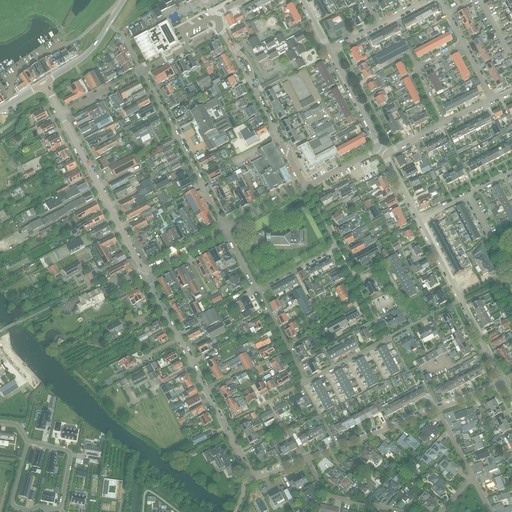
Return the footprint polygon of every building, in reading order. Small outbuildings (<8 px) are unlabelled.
[(163,0),(164,1),(157,5),(158,8),(161,12),(171,7),(175,5),(178,3),(179,5),(186,1),(187,3),(193,0),(163,0)] [(255,2),(259,9),(265,6),(261,0),(259,0),(258,1),(259,1),(256,2),(255,2)] [(324,0),(314,5),(317,10),(326,5),(324,0)] [(356,4),(353,0),(349,0),(345,3),(348,8),(356,4)] [(390,0),(387,2),(380,6),(383,11),(390,7),(389,5),(393,2),(394,5),(398,4),(395,0),(390,0)] [(249,5),(253,12),(259,9),(255,2),(252,4),(253,4),(250,6),(250,5),(249,5)] [(288,10),(290,12),(296,9),(293,4),(287,7),(284,9),(286,11),(288,10)] [(241,10),(244,16),(247,15),(249,20),(253,18),(250,13),(253,12),(249,5),(246,7),(247,7),(244,9),(244,8),(241,10)] [(326,5),(317,10),(320,15),(329,10),(326,5)] [(429,8),(433,15),(434,17),(436,20),(435,20),(437,23),(442,20),(441,17),(437,19),(436,16),(435,14),(438,12),(438,13),(441,12),(438,7),(436,8),(435,5),(429,8)] [(357,7),(352,10),(356,17),(353,19),(357,27),(365,22),(357,7)] [(158,8),(153,11),(157,19),(163,16),(161,12),(158,8)] [(424,11),(427,18),(433,15),(429,8),(424,11)] [(290,12),(291,15),(293,18),(298,15),(296,9),(290,12)] [(329,10),(320,15),(322,20),(332,15),(329,10)] [(458,13),(462,19),(471,14),(469,11),(468,11),(467,10),(465,10),(458,13)] [(419,14),(423,22),(425,20),(424,19),(427,18),(424,11),(419,14)] [(471,14),(462,19),(465,25),(471,22),(474,21),(472,17),(473,16),(474,16),(477,14),(476,12),(472,14),(471,14)] [(228,23),(230,28),(237,24),(236,23),(241,21),(243,24),(246,22),(241,14),(234,18),(232,15),(225,18),(228,23)] [(414,17),(417,23),(422,21),(423,22),(419,14),(414,17)] [(301,21),(298,15),(293,18),(294,21),(292,22),(293,25),(294,25),(296,24),(301,21)] [(408,19),(412,26),(417,23),(414,17),(408,19)] [(335,27),(332,21),(335,19),(334,18),(331,19),(324,23),(328,31),(327,32),(332,40),(348,32),(343,23),(335,27)] [(255,33),(255,34),(256,34),(259,32),(254,23),(258,21),(257,19),(250,23),(252,28),(254,31),(255,33)] [(403,22),(406,29),(412,26),(408,19),(403,22)] [(134,39),(146,61),(165,51),(165,50),(170,47),(170,48),(179,43),(167,21),(134,39)] [(130,29),(129,29),(129,30),(133,35),(143,29),(146,28),(143,22),(140,23),(130,29)] [(465,25),(468,31),(475,27),(471,22),(465,25)] [(238,30),(232,33),(235,38),(247,32),(245,27),(244,25),(240,26),(237,28),(238,30)] [(392,28),(396,35),(401,32),(397,25),(392,28)] [(476,31),(475,27),(468,31),(471,37),(479,32),(478,30),(476,31)] [(387,31),(390,38),(396,35),(392,28),(387,31)] [(444,36),(447,43),(453,40),(449,33),(447,30),(445,31),(447,34),(444,36)] [(381,34),(385,40),(390,38),(387,31),(381,34)] [(253,50),(254,52),(255,51),(257,54),(255,56),(259,63),(270,57),(271,60),(285,53),(290,62),(294,60),(299,69),(306,66),(302,58),(305,56),(304,54),(306,52),(301,42),(305,39),(302,32),(286,41),(283,34),(276,38),(276,39),(274,40),(273,38),(261,44),(257,37),(248,42),(253,50)] [(376,36),(380,43),(385,40),(381,34),(376,36)] [(473,42),(476,47),(484,43),(483,40),(484,40),(481,34),(476,37),(478,40),(473,42)] [(374,46),(380,43),(376,36),(370,39),(374,46)] [(438,39),(441,46),(447,43),(444,36),(438,39)] [(218,38),(211,42),(212,44),(211,45),(212,47),(213,47),(215,51),(221,48),(223,47),(221,45),(218,38)] [(434,41),(432,42),(435,49),(441,46),(438,39),(434,41)] [(384,51),(375,56),(375,57),(377,59),(378,61),(380,65),(381,65),(409,50),(405,41),(404,40),(402,41),(400,43),(397,44),(394,45),(389,48),(384,51)] [(357,48),(351,52),(352,54),(351,54),(353,58),(360,54),(359,51),(362,49),(360,45),(362,45),(361,44),(360,42),(360,41),(355,44),(356,47),(357,48)] [(426,45),(429,52),(435,49),(432,42),(426,45)] [(476,47),(479,52),(485,50),(487,48),(491,46),(489,44),(486,46),(484,43),(476,47)] [(420,48),(424,55),(429,52),(426,45),(420,48)] [(114,53),(114,54),(116,58),(124,54),(125,54),(124,54),(126,52),(123,46),(118,48),(117,48),(118,48),(119,51),(114,53)] [(485,50),(479,52),(482,58),(488,54),(487,52),(489,51),(489,50),(492,48),(491,46),(487,48),(485,50)] [(418,58),(424,55),(420,48),(417,50),(416,47),(413,48),(415,51),(414,51),(418,58)] [(65,48),(59,51),(60,51),(62,56),(65,63),(66,62),(68,61),(71,59),(68,53),(67,52),(65,48)] [(215,51),(213,52),(214,52),(216,57),(218,56),(224,53),(221,48),(215,51)] [(68,53),(71,59),(78,55),(76,53),(76,52),(74,49),(72,50),(67,52),(68,53)] [(54,60),(58,67),(65,63),(62,56),(61,56),(59,53),(58,53),(58,52),(53,55),(55,59),(54,60)] [(116,58),(121,67),(122,66),(125,72),(133,69),(125,54),(124,54),(116,58)] [(218,62),(216,63),(217,64),(217,65),(229,59),(226,54),(219,58),(217,59),(218,62)] [(357,63),(363,60),(363,61),(367,59),(366,55),(362,57),(360,54),(353,58),(355,61),(356,61),(357,63)] [(459,54),(452,57),(454,63),(461,59),(459,54)] [(485,63),(491,60),(493,58),(492,56),(489,57),(488,54),(482,58),(485,63)] [(43,60),(50,72),(55,69),(58,67),(54,60),(51,55),(43,60)] [(191,56),(185,59),(189,65),(191,70),(197,67),(197,68),(201,66),(197,61),(195,62),(191,56)] [(375,56),(371,58),(376,67),(377,66),(380,65),(378,61),(377,59),(375,57),(375,56)] [(39,62),(46,74),(50,72),(43,60),(43,59),(39,62)] [(217,65),(217,64),(218,67),(221,66),(221,65),(223,64),(224,67),(231,64),(229,59),(217,65)] [(461,59),(454,63),(455,63),(457,68),(464,64),(462,59),(461,59)] [(103,72),(109,81),(116,77),(113,71),(113,70),(116,68),(114,63),(112,60),(107,63),(106,63),(109,69),(103,72)] [(182,60),(176,64),(182,75),(188,72),(188,73),(192,71),(191,70),(189,65),(186,67),(182,60)] [(212,67),(210,65),(209,61),(204,64),(207,70),(212,67)] [(486,66),(489,72),(495,69),(494,66),(497,64),(495,62),(486,66)] [(31,69),(29,70),(36,80),(38,79),(45,74),(37,63),(36,64),(37,64),(32,68),(31,68),(31,69)] [(318,69),(319,72),(326,69),(323,63),(316,66),(314,68),(315,71),(318,69)] [(397,69),(399,72),(405,69),(402,63),(396,66),(393,68),(394,70),(397,69)] [(224,67),(222,68),(226,76),(235,71),(234,69),(231,64),(224,67)] [(361,71),(362,74),(371,69),(370,66),(368,67),(366,64),(359,68),(360,71),(361,71)] [(464,64),(457,68),(460,73),(467,70),(464,65),(464,64)] [(158,85),(175,75),(169,65),(152,75),(158,85)] [(426,71),(428,77),(435,73),(433,71),(436,69),(435,66),(432,68),(426,71)] [(113,71),(116,77),(125,73),(122,68),(120,67),(119,68),(117,69),(116,68),(113,70),(113,71)] [(489,72),(492,77),(504,71),(502,68),(499,70),(497,71),(495,69),(489,72)] [(29,69),(23,74),(30,84),(31,83),(36,80),(29,70),(29,69)] [(83,77),(91,91),(106,83),(97,69),(92,72),(83,77)] [(288,81),(283,84),(288,94),(288,95),(290,98),(291,100),(297,112),(297,111),(303,109),(315,102),(321,99),(311,79),(309,77),(305,69),(299,72),(304,80),(312,96),(300,103),(288,81)] [(319,72),(322,77),(329,74),(326,69),(319,72)] [(365,80),(375,75),(373,72),(372,69),(371,69),(362,74),(364,77),(365,80)] [(401,77),(402,78),(407,75),(405,69),(399,72),(400,75),(397,76),(398,79),(401,77)] [(460,73),(463,79),(464,82),(469,79),(467,76),(470,75),(467,70),(460,73)] [(504,71),(492,77),(495,82),(501,79),(499,76),(505,73),(504,71)] [(214,85),(221,81),(218,76),(217,77),(214,73),(209,76),(211,80),(214,85)] [(428,77),(431,82),(438,79),(435,73),(428,77)] [(22,81),(26,87),(30,84),(23,74),(19,77),(20,78),(22,81)] [(208,74),(196,80),(199,86),(211,80),(209,76),(208,74)] [(322,77),(325,83),(331,79),(329,74),(322,77)] [(225,82),(226,85),(228,88),(237,83),(234,77),(228,80),(225,82)] [(263,89),(280,80),(279,77),(261,86),(263,89)] [(18,85),(16,87),(18,91),(18,92),(26,87),(22,81),(20,78),(17,79),(18,80),(19,82),(17,84),(18,84),(18,85)] [(404,81),(406,87),(412,84),(409,78),(404,81)] [(335,85),(331,79),(325,83),(327,86),(324,87),(325,90),(328,89),(335,85)] [(431,82),(434,88),(440,85),(438,79),(431,82)] [(497,87),(502,85),(503,88),(504,89),(509,86),(505,80),(502,81),(501,79),(495,82),(497,87)] [(73,94),(69,96),(72,101),(88,93),(81,80),(77,82),(69,87),(73,94)] [(375,82),(368,86),(371,92),(374,91),(375,93),(379,91),(378,90),(378,89),(381,87),(380,87),(379,84),(377,81),(375,82)] [(119,92),(119,93),(123,100),(131,96),(131,95),(142,89),(138,82),(119,92)] [(412,84),(406,87),(409,93),(415,90),(412,84)] [(188,89),(185,90),(189,98),(198,93),(194,85),(188,88),(188,89)] [(243,85),(232,91),(236,98),(246,92),(243,85)] [(442,87),(440,85),(434,88),(437,94),(443,90),(446,89),(445,86),(442,87)] [(161,90),(165,99),(173,95),(169,86),(161,90)] [(471,92),(474,99),(480,96),(477,89),(477,90),(475,87),(472,88),(474,91),(471,92)] [(131,95),(131,96),(134,100),(145,94),(142,89),(131,95)] [(333,95),(335,99),(341,95),(338,89),(332,92),(331,91),(328,92),(329,94),(328,94),(330,97),(333,95)] [(269,99),(276,95),(273,90),(266,93),(269,99)] [(415,90),(409,93),(412,98),(418,96),(415,90)] [(379,107),(382,105),(387,103),(383,96),(386,95),(385,94),(386,94),(385,92),(384,92),(384,91),(376,95),(378,98),(375,100),(379,107)] [(198,100),(202,98),(208,95),(206,92),(201,95),(197,97),(198,100)] [(468,94),(466,95),(469,102),(474,99),(471,92),(468,94)] [(114,95),(120,106),(123,104),(118,93),(114,95)] [(108,98),(115,112),(117,114),(122,111),(121,108),(121,109),(120,106),(114,95),(108,98)] [(165,99),(171,109),(180,105),(178,102),(177,102),(173,95),(165,99)] [(269,99),(271,104),(280,99),(278,100),(276,95),(269,99)] [(335,99),(337,104),(344,101),(341,95),(335,99)] [(460,98),(463,104),(469,102),(466,95),(460,98)] [(72,101),(69,96),(63,100),(65,105),(72,101)] [(421,102),(418,96),(412,98),(415,104),(421,102)] [(124,110),(123,111),(126,117),(139,110),(139,109),(150,103),(147,98),(136,104),(132,106),(128,108),(124,110)] [(460,98),(454,101),(458,107),(463,104),(460,98)] [(199,132),(200,134),(226,120),(224,118),(213,123),(207,111),(210,110),(219,106),(215,99),(207,104),(204,106),(204,105),(190,112),(195,122),(201,131),(199,132)] [(241,112),(244,111),(247,109),(246,107),(247,106),(244,99),(238,101),(241,107),(239,108),(241,112)] [(271,104),(274,109),(283,105),(280,99),(271,104)] [(93,119),(94,120),(95,119),(108,113),(108,112),(106,107),(104,102),(103,102),(103,101),(96,105),(91,107),(94,113),(91,114),(93,118),(93,119)] [(344,101),(337,104),(340,109),(347,106),(344,101)] [(449,103),(449,104),(452,110),(457,107),(458,107),(454,101),(449,103)] [(445,102),(442,103),(443,106),(446,113),(452,110),(449,104),(446,105),(445,102)] [(173,111),(176,117),(189,110),(191,109),(188,103),(173,111)] [(311,109),(314,115),(322,111),(322,110),(321,108),(319,105),(311,109)] [(385,118),(389,125),(397,121),(397,120),(395,121),(392,114),(397,111),(394,105),(382,111),(385,117),(385,118)] [(138,113),(141,119),(155,113),(152,106),(138,113)] [(252,117),(258,114),(254,106),(247,109),(244,111),(247,115),(250,114),(252,117)] [(281,106),(274,109),(277,115),(284,111),(281,106)] [(340,109),(343,114),(350,111),(347,106),(340,109)] [(415,112),(422,124),(427,121),(426,119),(429,118),(426,112),(421,115),(417,107),(417,108),(416,106),(410,109),(411,110),(412,113),(415,112)] [(73,117),(78,126),(93,119),(93,118),(91,114),(94,113),(91,107),(85,111),(73,117)] [(41,121),(40,120),(47,117),(47,116),(48,116),(46,113),(45,113),(44,111),(41,112),(40,110),(40,109),(30,115),(32,118),(34,117),(36,122),(38,121),(38,122),(41,121)] [(493,113),(496,119),(500,117),(502,120),(506,118),(503,112),(502,112),(500,109),(493,113)] [(284,111),(277,115),(280,120),(287,116),(284,111)] [(343,114),(346,120),(352,116),(350,111),(343,114)] [(416,127),(422,124),(415,112),(412,113),(415,118),(409,121),(412,126),(415,125),(416,127)] [(94,120),(94,121),(98,130),(113,122),(109,113),(108,113),(95,119),(94,120)] [(185,113),(175,118),(178,123),(186,118),(187,117),(185,113)] [(483,118),(487,125),(492,122),(489,115),(483,118)] [(257,126),(263,124),(259,116),(249,121),(251,123),(254,121),(257,126)] [(355,122),(352,116),(346,120),(347,123),(345,124),(346,127),(349,125),(349,126),(355,122)] [(138,145),(156,136),(151,128),(161,124),(157,118),(131,132),(138,145)] [(477,121),(481,128),(487,125),(483,118),(477,121)] [(226,120),(200,134),(203,141),(205,144),(225,133),(224,132),(230,129),(226,120)] [(282,123),(285,129),(292,125),(295,124),(294,121),(291,123),(289,120),(282,123)] [(317,129),(314,131),(317,136),(318,139),(319,140),(323,138),(324,138),(328,136),(336,131),(331,121),(317,129)] [(398,123),(397,121),(389,125),(394,135),(400,131),(397,124),(398,123)] [(472,123),(475,130),(481,128),(477,121),(472,123)] [(51,124),(49,125),(47,122),(37,127),(39,131),(41,130),(44,135),(45,134),(45,135),(48,134),(48,133),(54,129),(51,124)] [(105,127),(107,131),(114,127),(113,125),(115,124),(114,122),(112,123),(105,127)] [(492,129),(495,135),(500,133),(499,131),(500,130),(496,122),(495,122),(497,126),(492,129)] [(466,126),(470,133),(475,130),(472,123),(466,126)] [(87,124),(79,128),(82,134),(88,131),(90,130),(89,127),(87,124)] [(285,129),(288,134),(295,130),(292,125),(285,129)] [(250,133),(243,137),(247,147),(259,141),(256,135),(257,134),(259,137),(267,132),(264,126),(254,132),(253,132),(250,133)] [(461,129),(464,136),(470,133),(466,126),(461,129)] [(248,129),(240,133),(243,137),(250,133),(249,130),(248,130),(248,129)] [(455,132),(459,139),(464,136),(461,129),(455,132)] [(98,135),(86,142),(90,149),(93,148),(95,147),(102,143),(114,137),(114,136),(113,134),(111,130),(104,134),(104,133),(98,136),(98,135)] [(238,139),(233,130),(226,134),(231,143),(238,139)] [(288,134),(291,140),(298,136),(295,130),(288,134)] [(453,142),(459,139),(455,132),(449,134),(453,142)] [(225,133),(205,144),(209,151),(209,152),(214,149),(229,141),(225,133)] [(55,135),(54,135),(44,140),(46,143),(48,142),(51,147),(47,149),(49,152),(61,146),(60,146),(59,143),(61,142),(58,137),(56,138),(54,135),(55,135)] [(300,141),(298,136),(291,140),(293,145),(300,141)] [(307,145),(308,146),(297,151),(299,155),(301,154),(303,158),(302,159),(304,163),(305,162),(308,165),(306,166),(311,175),(315,172),(314,171),(319,168),(320,170),(323,168),(325,167),(325,165),(329,163),(330,165),(336,162),(334,160),(338,158),(337,156),(338,155),(328,136),(324,138),(323,138),(319,140),(318,139),(307,145)] [(357,138),(361,145),(366,143),(362,136),(357,138)] [(111,141),(103,145),(107,151),(118,145),(115,139),(114,137),(110,139),(111,141)] [(445,137),(439,140),(442,147),(443,150),(447,148),(452,146),(450,141),(447,142),(445,137)] [(352,141),(356,148),(361,145),(357,138),(352,141)] [(161,144),(164,150),(174,145),(171,139),(161,144)] [(433,143),(436,150),(442,147),(439,140),(433,143)] [(347,144),(350,151),(356,148),(352,141),(347,144)] [(262,157),(261,158),(255,161),(258,167),(280,156),(273,142),(261,148),(261,149),(259,150),(262,157)] [(436,150),(433,143),(425,146),(429,154),(433,152),(435,155),(438,154),(436,150)] [(500,145),(505,155),(510,152),(507,145),(506,145),(505,143),(500,145)] [(341,147),(345,154),(350,151),(347,144),(341,147)] [(90,149),(95,160),(100,157),(99,155),(107,151),(103,145),(96,149),(95,147),(90,149)] [(496,150),(500,158),(505,155),(500,145),(501,147),(496,150)] [(170,148),(162,152),(164,157),(173,153),(171,150),(173,149),(172,147),(170,148)] [(336,150),(340,157),(345,154),(341,147),(336,150)] [(58,164),(70,158),(68,153),(66,148),(57,152),(57,153),(55,154),(57,158),(59,157),(60,158),(56,160),(58,164)] [(490,153),(494,160),(500,158),(496,150),(490,153)] [(164,157),(167,162),(177,157),(176,155),(175,156),(173,153),(164,157)] [(421,159),(418,153),(412,157),(415,162),(421,159)] [(484,156),(488,163),(494,160),(490,153),(484,156)] [(140,164),(135,154),(110,168),(114,177),(140,164)] [(206,158),(198,162),(202,168),(209,164),(217,160),(220,158),(218,155),(215,156),(213,154),(206,158)] [(15,155),(11,158),(14,164),(19,162),(15,155)] [(407,158),(405,155),(396,160),(401,168),(407,164),(404,159),(407,158)] [(257,172),(265,187),(267,186),(270,192),(285,185),(279,175),(287,170),(286,168),(286,167),(285,167),(284,166),(284,165),(284,164),(283,162),(280,156),(258,167),(255,169),(257,172)] [(479,159),(483,166),(488,163),(484,156),(479,159)] [(177,157),(167,162),(170,167),(178,163),(177,160),(179,159),(177,157)] [(101,171),(102,171),(109,167),(104,158),(97,162),(101,171)] [(473,162),(477,169),(483,166),(479,159),(473,162)] [(66,173),(76,168),(76,167),(76,166),(76,164),(74,164),(73,161),(70,162),(69,160),(62,164),(66,173)] [(471,172),(477,169),(473,162),(470,164),(469,161),(463,163),(466,168),(469,167),(471,172)] [(170,167),(172,172),(181,167),(183,166),(182,165),(180,166),(178,163),(170,167)] [(257,194),(259,198),(267,194),(263,188),(265,187),(257,172),(255,169),(252,163),(240,169),(243,175),(250,172),(259,190),(257,191),(259,193),(257,194)] [(418,172),(414,164),(403,170),(407,178),(418,172)] [(455,172),(459,179),(464,176),(462,170),(464,169),(462,164),(457,167),(458,170),(455,172)] [(217,178),(218,180),(220,179),(226,176),(224,172),(221,173),(219,168),(207,175),(211,181),(217,178)] [(26,179),(36,174),(33,170),(26,173),(26,175),(24,176),(26,179)] [(70,183),(82,177),(79,170),(63,177),(64,180),(68,179),(70,183)] [(279,175),(285,185),(286,184),(291,182),(293,180),(287,170),(279,175)] [(186,175),(184,172),(177,177),(178,180),(177,180),(182,188),(192,183),(187,175),(186,175)] [(449,175),(453,182),(459,179),(455,172),(449,175)] [(232,173),(225,178),(229,185),(236,181),(232,173)] [(132,174),(109,186),(112,190),(126,183),(126,182),(128,181),(130,184),(131,183),(133,182),(136,181),(134,178),(133,178),(132,174)] [(439,177),(441,181),(444,180),(447,185),(453,182),(449,175),(445,177),(444,174),(439,177)] [(170,184),(166,177),(154,183),(158,190),(170,184)] [(381,186),(387,183),(384,177),(376,182),(374,179),(368,182),(371,188),(377,184),(378,187),(379,187),(381,186)] [(413,187),(420,184),(421,186),(426,184),(424,179),(422,180),(420,177),(418,178),(410,181),(413,187)] [(139,184),(141,187),(136,190),(139,194),(145,190),(151,188),(153,186),(150,179),(139,184)] [(239,180),(237,181),(237,183),(239,186),(240,187),(241,189),(241,190),(242,192),(245,190),(248,189),(243,180),(240,182),(239,180)] [(60,201),(61,200),(68,197),(69,199),(80,193),(79,191),(87,187),(84,181),(68,189),(53,197),(54,199),(45,204),(50,210),(62,204),(60,201)] [(343,198),(352,194),(353,193),(347,182),(337,188),(343,198)] [(381,186),(384,191),(390,188),(387,183),(381,186)] [(14,193),(11,195),(13,197),(17,194),(22,191),(27,188),(26,185),(25,184),(20,187),(20,188),(19,187),(17,189),(15,190),(13,191),(14,193)] [(133,187),(132,185),(131,184),(115,192),(118,198),(128,193),(126,191),(133,187)] [(499,185),(492,189),(493,190),(495,195),(502,191),(499,185)] [(135,196),(119,204),(124,215),(148,202),(145,196),(151,193),(153,192),(154,195),(157,193),(153,186),(151,188),(145,190),(139,194),(140,196),(136,197),(135,196)] [(220,186),(213,189),(214,190),(214,191),(217,196),(219,200),(220,202),(220,203),(223,208),(228,205),(229,204),(228,204),(226,201),(229,199),(229,198),(227,199),(222,190),(220,186)] [(427,190),(425,186),(414,190),(417,196),(424,193),(424,192),(427,190)] [(381,193),(375,196),(376,198),(382,195),(383,197),(384,198),(387,197),(393,194),(391,190),(390,188),(384,191),(381,193)] [(245,194),(250,203),(255,200),(249,189),(246,191),(247,193),(245,194)] [(196,217),(198,220),(202,219),(206,227),(215,222),(207,208),(204,209),(194,190),(185,195),(196,217)] [(235,193),(240,203),(236,205),(238,208),(240,209),(242,207),(249,204),(241,190),(235,193)] [(319,197),(323,203),(333,198),(334,200),(337,198),(334,191),(330,193),(330,191),(324,195),(323,194),(322,193),(319,195),(319,196),(320,197),(319,197)] [(502,191),(495,195),(499,200),(506,197),(502,191)] [(65,208),(47,217),(50,223),(68,213),(67,212),(74,209),(86,203),(87,202),(92,200),(93,199),(94,199),(91,193),(90,193),(88,195),(64,207),(65,208)] [(430,195),(427,196),(418,200),(421,206),(429,202),(429,200),(431,199),(430,195)] [(395,197),(382,204),(384,208),(387,207),(388,208),(398,202),(395,197)] [(499,200),(502,206),(509,202),(506,197),(499,200)] [(148,202),(124,215),(127,221),(141,214),(142,216),(143,219),(144,218),(144,219),(146,217),(152,215),(152,214),(154,213),(152,211),(151,209),(151,208),(149,204),(148,202)] [(502,206),(505,212),(511,208),(509,202),(502,206)] [(96,213),(100,211),(96,203),(75,214),(78,221),(95,211),(96,213)] [(227,216),(232,213),(232,212),(234,212),(234,210),(231,204),(230,205),(229,205),(228,206),(228,205),(223,208),(227,216)] [(454,209),(456,213),(451,215),(453,218),(454,218),(466,210),(463,204),(454,209)] [(186,224),(191,235),(198,231),(194,224),(191,219),(185,208),(181,209),(180,208),(178,210),(186,223),(186,224)] [(375,208),(370,211),(375,219),(380,216),(375,208)] [(392,212),(394,217),(402,213),(399,208),(392,212)] [(454,218),(455,220),(459,218),(460,221),(469,216),(466,210),(454,218)] [(335,213),(336,215),(333,217),(336,223),(343,219),(341,217),(344,215),(342,212),(339,214),(338,212),(335,213)] [(78,227),(76,228),(78,233),(80,232),(85,229),(104,219),(101,213),(82,223),(77,226),(78,227)] [(394,217),(397,223),(404,219),(402,213),(394,217)] [(340,230),(339,231),(340,232),(341,232),(341,233),(342,235),(342,234),(343,236),(351,231),(352,231),(356,229),(355,226),(352,227),(351,224),(358,221),(359,220),(360,219),(358,216),(357,217),(356,218),(349,221),(347,222),(348,225),(339,229),(340,230)] [(460,221),(462,224),(458,226),(459,228),(472,222),(469,216),(460,221)] [(143,219),(130,226),(137,239),(144,235),(143,235),(141,232),(140,233),(138,231),(148,226),(144,219),(144,218),(143,219)] [(176,224),(173,225),(174,227),(181,240),(187,237),(182,228),(185,226),(183,223),(181,219),(175,222),(177,225),(177,226),(176,224)] [(407,224),(404,219),(397,223),(400,228),(407,224)] [(40,220),(29,225),(29,226),(32,231),(32,232),(43,226),(40,220)] [(62,220),(50,227),(51,229),(63,223),(64,223),(63,221),(62,220)] [(439,222),(429,227),(432,232),(441,227),(439,222)] [(472,222),(459,228),(460,231),(464,228),(466,232),(475,227),(472,222)] [(102,235),(110,231),(107,224),(95,231),(91,233),(93,235),(96,234),(98,238),(103,236),(102,235)] [(172,227),(163,231),(165,234),(168,240),(169,239),(170,241),(172,245),(179,240),(173,229),(172,227)] [(441,227),(432,232),(435,237),(444,232),(441,227)] [(466,232),(468,235),(464,237),(465,239),(478,233),(475,227),(466,232)] [(268,233),(268,239),(268,246),(270,246),(290,246),(290,245),(295,244),(297,244),(297,245),(304,245),(305,230),(292,229),(292,234),(272,233),(270,233),(268,233)] [(351,234),(344,238),(348,245),(355,241),(354,240),(359,238),(359,237),(362,236),(359,230),(353,233),(353,234),(351,235),(351,234)] [(401,233),(404,238),(406,236),(408,240),(414,237),(410,230),(408,232),(407,230),(401,233)] [(137,239),(141,247),(148,244),(148,243),(146,239),(152,236),(149,232),(144,235),(137,239)] [(444,232),(435,237),(437,242),(446,237),(444,232)] [(478,233),(465,239),(466,241),(470,239),(472,243),(481,238),(478,233)] [(159,237),(165,249),(169,247),(162,235),(159,237)] [(103,241),(107,248),(110,246),(111,246),(113,245),(113,244),(116,242),(113,236),(103,241)] [(361,244),(350,250),(353,255),(365,248),(369,246),(368,246),(378,241),(376,238),(373,239),(372,237),(371,238),(370,236),(365,239),(366,242),(363,244),(363,243),(361,244)] [(446,237),(437,242),(440,247),(449,242),(446,237)] [(84,245),(80,239),(76,240),(70,244),(67,246),(70,252),(84,245)] [(109,253),(107,248),(103,241),(94,246),(105,266),(112,262),(108,254),(109,253)] [(148,244),(141,247),(147,259),(154,255),(161,251),(155,242),(149,246),(148,244)] [(449,242),(440,247),(442,251),(451,246),(449,242)] [(219,254),(222,253),(222,254),(223,254),(225,257),(226,259),(231,257),(225,244),(216,249),(219,254)] [(411,246),(413,249),(412,250),(416,257),(422,254),(419,246),(417,247),(415,244),(411,246)] [(371,260),(370,258),(380,252),(376,245),(376,246),(355,257),(354,257),(358,264),(363,261),(364,264),(371,260),(371,261),(371,260)] [(451,246),(442,251),(445,256),(454,251),(451,246)] [(474,255),(473,256),(474,258),(475,260),(477,264),(478,266),(481,271),(483,276),(486,274),(488,273),(489,273),(489,274),(495,270),(484,248),(483,248),(481,250),(480,250),(479,248),(474,255)] [(221,261),(215,249),(210,252),(215,264),(221,261)] [(454,251),(445,256),(447,261),(457,256),(454,251)] [(213,275),(214,275),(215,277),(219,275),(219,274),(220,274),(219,272),(209,253),(203,256),(213,275)] [(113,259),(112,259),(112,260),(113,261),(113,262),(114,261),(116,264),(118,263),(118,264),(119,264),(126,260),(123,254),(122,254),(115,257),(115,258),(113,259)] [(396,255),(388,259),(391,266),(399,261),(396,255)] [(457,256),(447,261),(450,266),(459,261),(457,256)] [(210,275),(201,257),(195,260),(204,278),(210,275)] [(233,260),(231,257),(226,259),(225,257),(223,258),(224,261),(224,260),(227,267),(235,263),(234,263),(235,262),(234,260),(233,260)] [(330,257),(322,261),(327,271),(331,269),(329,265),(333,263),(330,257)] [(410,267),(415,265),(411,258),(407,261),(410,267)] [(125,270),(127,274),(132,272),(127,261),(107,272),(111,278),(125,270)] [(322,261),(314,266),(319,275),(320,275),(318,271),(322,269),(324,273),(327,271),(322,261)] [(399,261),(391,266),(395,273),(403,268),(399,262),(399,261)] [(420,272),(419,271),(418,269),(421,267),(422,270),(429,267),(426,261),(420,265),(417,266),(416,265),(410,267),(414,275),(420,272)] [(459,261),(450,266),(453,271),(462,266),(459,261)] [(78,262),(63,270),(68,278),(80,272),(79,270),(82,269),(78,262)] [(180,268),(194,294),(195,297),(201,294),(198,289),(196,285),(194,281),(195,280),(191,272),(192,271),(189,265),(187,266),(187,265),(180,268)] [(314,266),(306,270),(309,276),(314,273),(316,277),(319,275),(314,266)] [(462,266),(453,271),(455,275),(464,270),(462,266)] [(398,279),(399,279),(406,275),(403,268),(395,273),(398,279)] [(173,272),(182,288),(188,285),(180,269),(173,272)] [(338,269),(328,274),(329,277),(333,283),(334,282),(334,283),(344,278),(340,271),(339,271),(338,269)] [(313,289),(304,271),(303,271),(298,273),(308,292),(309,292),(309,293),(310,292),(310,291),(313,289)] [(169,284),(170,286),(173,284),(174,286),(173,286),(176,291),(179,290),(171,274),(165,277),(166,278),(169,284)] [(230,275),(223,279),(225,283),(229,281),(231,285),(229,286),(231,291),(233,290),(236,288),(242,285),(237,276),(233,278),(232,274),(230,275)] [(406,275),(399,279),(402,285),(410,281),(407,274),(406,275)] [(429,279),(427,276),(421,279),(423,282),(426,280),(430,288),(438,284),(434,276),(429,279)] [(291,288),(292,290),(293,289),(292,287),(298,284),(294,277),(287,281),(291,288)] [(158,281),(162,288),(167,285),(169,284),(166,278),(164,279),(163,278),(158,281)] [(287,281),(279,285),(283,292),(290,288),(291,288),(287,281)] [(410,281),(402,285),(406,292),(414,287),(411,281),(410,281)] [(317,282),(313,284),(316,291),(317,293),(317,294),(324,290),(324,289),(323,288),(322,288),(321,288),(317,282)] [(374,282),(365,287),(367,292),(377,287),(374,282)] [(119,301),(127,296),(129,302),(130,301),(132,306),(136,304),(140,301),(141,303),(146,301),(142,294),(140,295),(138,291),(136,292),(134,289),(136,288),(134,285),(129,288),(130,289),(128,290),(128,289),(116,295),(119,301)] [(162,288),(167,298),(173,295),(171,293),(172,292),(171,291),(167,285),(162,288)] [(271,289),(275,296),(283,292),(279,285),(271,289)] [(335,288),(331,290),(333,293),(336,292),(342,302),(349,298),(343,285),(335,289),(335,288)] [(377,287),(367,292),(370,297),(379,292),(377,287)] [(417,294),(414,288),(414,287),(406,292),(409,298),(417,294)] [(296,300),(304,315),(313,311),(315,313),(319,311),(318,309),(317,309),(314,303),(312,300),(309,302),(301,288),(288,296),(291,302),(296,300)] [(99,290),(80,301),(82,305),(81,306),(84,311),(99,304),(99,305),(104,302),(103,301),(105,300),(99,290)] [(435,297),(439,305),(441,304),(442,304),(447,301),(446,298),(444,294),(443,294),(442,291),(432,296),(430,293),(425,296),(428,303),(434,300),(433,298),(435,297)] [(214,305),(223,300),(219,293),(211,298),(214,305)] [(241,302),(247,312),(241,315),(244,319),(253,315),(251,310),(254,309),(248,298),(245,300),(243,295),(237,299),(239,302),(241,301),(242,301),(241,302)] [(283,301),(281,298),(271,304),(275,311),(282,308),(282,306),(284,305),(282,301),(283,301)] [(474,304),(472,305),(475,310),(483,306),(480,301),(482,301),(480,298),(479,299),(473,302),(474,304)] [(182,304),(180,305),(182,308),(186,306),(188,305),(185,299),(181,301),(182,304)] [(172,306),(175,312),(180,309),(180,308),(181,307),(182,308),(180,305),(179,302),(172,306)] [(197,302),(190,306),(195,315),(202,311),(197,302)] [(387,320),(385,321),(389,328),(396,324),(397,325),(401,323),(399,319),(404,316),(402,314),(406,312),(403,306),(397,309),(397,310),(396,311),(395,310),(388,314),(389,318),(390,319),(388,320),(387,320)] [(475,310),(478,316),(486,312),(483,306),(475,310)] [(175,312),(178,317),(183,314),(186,313),(183,308),(181,309),(180,309),(175,312)] [(206,331),(208,334),(207,334),(206,334),(207,336),(208,338),(209,338),(209,337),(211,340),(226,332),(222,323),(220,320),(221,320),(214,308),(204,314),(210,326),(214,324),(215,326),(206,331)] [(326,327),(328,330),(331,335),(348,325),(347,323),(355,318),(357,320),(361,318),(356,310),(346,316),(345,314),(343,315),(344,317),(326,327)] [(448,311),(439,316),(441,319),(443,318),(446,324),(452,321),(454,321),(451,314),(450,315),(448,311)] [(478,316),(481,322),(489,318),(486,312),(478,316)] [(286,315),(286,314),(279,318),(282,325),(289,321),(288,318),(290,316),(288,313),(286,315)] [(185,316),(183,314),(178,317),(181,322),(187,319),(186,319),(189,318),(187,315),(185,316)] [(192,319),(183,323),(186,328),(191,326),(192,327),(199,324),(196,317),(192,319)] [(492,324),(489,318),(481,322),(484,328),(492,324)] [(224,322),(226,327),(232,324),(229,319),(224,322)] [(249,324),(250,328),(252,327),(253,328),(251,329),(254,335),(257,333),(256,332),(263,328),(259,319),(249,324)] [(153,325),(149,327),(151,330),(151,329),(153,328),(154,328),(156,331),(162,328),(159,321),(153,325)] [(446,324),(449,330),(457,326),(454,321),(446,324)] [(508,321),(501,324),(502,325),(504,329),(505,329),(511,326),(511,325),(510,324),(509,321),(508,321)] [(298,335),(295,330),(299,329),(296,322),(289,326),(291,329),(286,332),(290,340),(298,335)] [(107,329),(112,338),(117,335),(116,333),(123,329),(120,323),(107,329)] [(198,329),(194,331),(197,336),(201,334),(204,333),(203,331),(202,330),(204,329),(203,326),(198,329)] [(449,330),(452,335),(460,332),(457,326),(449,330)] [(434,337),(438,335),(434,328),(431,330),(429,327),(419,332),(425,343),(434,338),(434,337)] [(362,332),(360,329),(355,332),(356,335),(359,333),(364,342),(372,338),(367,329),(362,332)] [(488,335),(490,339),(489,340),(490,341),(491,341),(491,342),(499,338),(497,335),(500,334),(498,330),(495,332),(488,335)] [(163,331),(153,336),(155,340),(157,339),(160,344),(167,340),(163,331)] [(194,331),(187,334),(190,339),(197,336),(194,331)] [(452,335),(455,341),(462,337),(460,332),(452,335)] [(319,345),(313,333),(306,336),(310,343),(312,341),(315,347),(319,345)] [(139,343),(148,338),(146,334),(136,338),(139,343)] [(412,352),(417,349),(411,336),(400,342),(404,350),(409,347),(412,352)] [(260,339),(254,343),(256,347),(256,348),(257,349),(257,350),(258,349),(264,346),(270,343),(267,337),(261,341),(260,339)] [(455,341),(458,346),(465,342),(462,337),(455,341)] [(499,338),(491,342),(492,343),(492,344),(492,345),(493,345),(495,348),(502,345),(505,343),(501,337),(499,338)] [(59,338),(56,344),(61,347),(64,341),(59,338)] [(354,339),(347,343),(351,351),(358,347),(354,339)] [(210,340),(206,343),(198,347),(199,348),(199,349),(199,351),(201,351),(202,354),(209,350),(208,348),(209,348),(207,345),(212,343),(210,340)] [(458,346),(461,352),(468,348),(465,342),(458,346)] [(341,346),(340,346),(344,354),(345,354),(351,351),(347,343),(341,346)] [(295,350),(298,356),(299,355),(306,351),(303,345),(295,350)] [(441,348),(444,354),(447,352),(443,345),(438,347),(439,349),(441,348)] [(334,349),(334,350),(338,357),(344,354),(340,346),(334,349)] [(386,346),(378,350),(381,357),(389,352),(386,346)] [(498,355),(499,357),(503,354),(504,356),(508,354),(504,347),(497,350),(498,352),(497,353),(498,355)] [(468,348),(461,352),(463,357),(464,358),(471,354),(471,353),(468,348)] [(259,352),(262,358),(263,357),(265,360),(269,357),(268,355),(271,353),(270,351),(264,353),(263,350),(259,352)] [(334,350),(327,353),(331,361),(338,357),(334,350)] [(301,362),(309,357),(306,351),(299,355),(298,356),(301,362)] [(163,358),(160,360),(162,363),(165,362),(166,364),(177,358),(174,352),(163,358)] [(389,352),(381,357),(385,363),(393,359),(389,353),(389,352)] [(217,366),(211,369),(217,381),(224,377),(221,372),(225,369),(226,370),(242,362),(247,371),(249,370),(254,367),(252,364),(246,353),(223,365),(220,366),(221,366),(218,368),(217,366)] [(502,363),(503,363),(504,366),(511,362),(508,354),(504,356),(503,354),(499,357),(501,361),(502,363)] [(130,357),(118,363),(120,368),(124,366),(126,370),(136,365),(135,364),(136,363),(135,360),(134,361),(132,358),(130,358),(130,357)] [(364,357),(356,361),(359,368),(367,364),(364,357)] [(269,362),(271,365),(272,368),(275,367),(276,367),(281,364),(278,358),(269,362)] [(207,362),(211,369),(217,366),(218,368),(221,366),(220,366),(223,365),(221,362),(219,363),(218,362),(216,363),(214,359),(207,362)] [(313,374),(320,371),(316,363),(317,363),(316,359),(309,363),(310,366),(309,367),(313,374)] [(393,359),(385,363),(385,364),(388,370),(396,365),(393,360),(393,359)] [(180,361),(172,365),(172,366),(169,368),(170,370),(174,368),(175,371),(177,370),(178,371),(181,369),(181,368),(183,367),(182,366),(182,365),(182,364),(181,364),(180,361)] [(285,371),(281,364),(276,367),(275,367),(272,368),(275,374),(278,372),(279,374),(285,371)] [(367,364),(359,368),(360,368),(363,375),(371,370),(367,364)] [(396,365),(388,370),(392,376),(400,372),(396,366),(396,365)] [(473,370),(477,378),(483,375),(481,372),(484,370),(482,366),(473,370)] [(342,369),(334,373),(337,380),(345,375),(342,369)] [(117,375),(118,377),(118,378),(119,380),(127,377),(126,375),(128,373),(127,370),(120,374),(117,375)] [(371,370),(363,375),(366,381),(374,377),(371,371),(371,370)] [(470,372),(467,373),(471,381),(477,378),(473,370),(471,372),(470,372)] [(466,371),(461,374),(462,376),(466,384),(471,381),(467,373),(466,371)] [(152,381),(157,378),(154,372),(148,375),(152,381)] [(275,379),(272,380),(273,382),(276,387),(276,386),(278,385),(279,386),(290,381),(289,379),(289,378),(288,376),(287,376),(286,374),(286,375),(284,372),(285,372),(278,376),(277,375),(274,377),(275,379)] [(131,379),(135,386),(147,380),(144,373),(131,379)] [(241,385),(245,383),(250,380),(246,373),(237,378),(241,385)] [(180,381),(181,384),(190,380),(187,374),(175,380),(176,383),(180,381)] [(461,374),(455,377),(456,379),(460,387),(466,384),(462,376),(461,374)] [(337,380),(341,386),(349,382),(345,375),(337,380)] [(374,377),(366,381),(366,382),(370,388),(378,384),(375,378),(374,377)] [(119,383),(122,388),(129,384),(126,378),(119,383)] [(276,388),(272,381),(271,381),(269,379),(264,382),(266,384),(267,384),(270,391),(276,388)] [(451,382),(455,390),(460,387),(456,379),(451,382)] [(193,386),(190,380),(181,384),(183,384),(185,387),(184,388),(185,389),(186,389),(193,386)] [(320,380),(312,385),(316,391),(324,387),(320,380)] [(14,381),(0,389),(0,390),(4,397),(18,388),(14,381)] [(349,382),(341,386),(344,393),(353,389),(349,382)] [(445,385),(449,393),(455,390),(451,382),(445,385)] [(258,390),(261,396),(268,392),(265,386),(263,383),(256,386),(258,390)] [(439,386),(435,388),(435,389),(438,395),(442,393),(444,396),(449,393),(445,385),(444,383),(439,385),(440,386),(439,386)] [(418,387),(415,389),(421,399),(426,396),(426,395),(428,394),(425,388),(423,384),(420,386),(418,387)] [(160,387),(164,394),(168,391),(165,385),(160,387)] [(222,393),(223,395),(234,389),(233,386),(232,387),(231,386),(228,387),(227,386),(220,389),(221,390),(220,390),(221,393),(222,393)] [(229,391),(223,395),(226,400),(232,396),(231,394),(234,393),(233,392),(237,390),(238,389),(237,387),(234,389),(232,390),(229,391)] [(324,387),(316,391),(319,398),(327,394),(324,387)] [(189,398),(197,394),(194,388),(186,392),(187,393),(183,395),(185,398),(188,396),(189,398)] [(244,395),(247,401),(247,402),(248,404),(250,403),(249,403),(256,399),(257,399),(256,397),(252,390),(252,391),(251,389),(250,390),(250,389),(244,393),(243,394),(244,395)] [(356,395),(353,389),(344,393),(348,400),(356,395)] [(415,389),(409,392),(410,392),(410,393),(411,395),(415,402),(420,399),(421,399),(415,389)] [(404,395),(410,405),(415,402),(411,395),(410,393),(410,392),(404,395)] [(327,394),(319,398),(323,404),(331,400),(327,394)] [(290,400),(294,408),(305,403),(307,407),(311,405),(306,396),(302,398),(301,395),(290,400)] [(404,395),(399,398),(404,408),(410,405),(404,395)] [(191,400),(185,403),(188,409),(190,408),(192,406),(194,405),(201,402),(198,396),(191,400)] [(227,401),(229,407),(244,399),(242,397),(238,399),(237,398),(234,400),(233,398),(227,401)] [(399,398),(393,401),(399,411),(404,408),(399,398)] [(232,412),(233,411),(235,414),(240,411),(238,408),(240,407),(245,405),(246,404),(244,399),(229,407),(230,408),(230,409),(231,411),(232,411),(232,412)] [(331,400),(323,404),(323,405),(326,411),(334,407),(331,400)] [(491,410),(487,412),(499,406),(495,400),(487,404),(491,410)] [(393,401),(387,404),(393,414),(398,411),(399,411),(393,401)] [(371,407),(369,409),(373,416),(379,413),(378,412),(381,411),(378,405),(376,402),(370,405),(371,407)] [(279,416),(279,415),(281,418),(288,414),(287,412),(290,410),(286,403),(275,408),(279,416)] [(381,404),(378,405),(381,411),(383,410),(387,417),(393,414),(387,404),(382,406),(381,404)] [(191,411),(193,414),(196,413),(197,415),(205,411),(205,410),(205,409),(204,408),(202,405),(191,411)] [(499,406),(487,412),(489,415),(492,413),(494,417),(502,412),(499,406)] [(467,410),(454,415),(456,421),(465,418),(467,425),(474,423),(478,421),(473,408),(467,410)] [(369,409),(363,412),(367,419),(373,417),(373,416),(369,409)] [(270,424),(269,422),(275,418),(271,410),(261,416),(265,423),(266,426),(270,424)] [(39,415),(36,428),(45,430),(46,422),(49,422),(51,413),(42,412),(41,416),(39,415)] [(363,412),(357,415),(361,422),(362,422),(367,420),(367,419),(363,412)] [(207,414),(198,418),(203,427),(211,422),(207,414)] [(357,415),(352,418),(356,425),(361,422),(357,415)] [(494,423),(491,417),(484,421),(487,427),(494,423)] [(496,421),(500,427),(507,423),(504,417),(496,421)] [(243,425),(241,427),(244,432),(252,428),(255,427),(257,426),(260,424),(257,418),(256,418),(255,419),(254,420),(256,423),(254,425),(252,421),(249,422),(246,424),(245,421),(242,423),(243,425)] [(352,418),(346,420),(350,428),(356,425),(352,418)] [(339,421),(344,431),(350,428),(346,420),(346,421),(341,423),(339,421)] [(339,421),(330,425),(331,427),(334,433),(337,431),(339,434),(340,435),(343,433),(342,432),(344,431),(339,421)] [(453,424),(454,427),(455,430),(462,427),(461,424),(460,421),(453,424)] [(60,432),(63,432),(61,439),(76,441),(78,431),(75,430),(76,427),(71,426),(71,429),(63,428),(63,429),(60,428),(61,423),(56,422),(54,431),(60,432)] [(460,431),(463,440),(464,442),(471,439),(468,432),(476,428),(474,423),(467,425),(462,427),(455,430),(456,433),(460,431)] [(500,427),(497,428),(498,431),(501,429),(503,433),(511,429),(507,423),(500,427)] [(423,433),(419,438),(421,440),(425,443),(427,440),(430,437),(433,434),(436,437),(440,432),(432,425),(431,427),(428,424),(421,432),(423,433)] [(309,430),(314,439),(320,436),(320,435),(325,433),(322,426),(319,427),(318,425),(309,430)] [(244,432),(247,438),(255,434),(252,428),(244,432)] [(308,440),(309,442),(314,439),(309,430),(306,431),(308,433),(305,435),(308,440)] [(0,434),(0,440),(13,442),(14,434),(1,432),(0,434)] [(203,434),(193,439),(195,444),(206,439),(203,434)] [(247,438),(248,440),(250,444),(254,442),(255,445),(262,442),(260,439),(258,440),(255,434),(247,438)] [(303,446),(309,442),(308,440),(305,435),(299,438),(303,446)] [(420,444),(416,440),(410,435),(408,438),(403,435),(397,442),(404,449),(408,444),(415,450),(420,444)] [(484,448),(481,440),(480,439),(483,438),(482,435),(471,439),(464,442),(466,448),(476,445),(478,450),(484,448)] [(285,442),(290,452),(297,449),(293,441),(289,443),(288,441),(285,442)] [(284,455),(290,452),(285,442),(286,443),(276,448),(280,455),(283,454),(284,455)] [(385,442),(378,449),(385,456),(389,452),(396,458),(402,451),(392,443),(389,446),(385,442)] [(426,453),(421,459),(427,465),(431,460),(433,461),(438,455),(441,452),(444,455),(448,450),(440,443),(439,445),(436,442),(429,450),(430,451),(428,454),(426,453)] [(87,447),(85,455),(90,456),(89,459),(99,461),(100,457),(101,449),(92,447),(92,444),(86,443),(86,446),(87,447)] [(254,451),(258,458),(266,454),(262,448),(264,447),(263,444),(257,447),(258,450),(254,451)] [(225,467),(226,469),(232,466),(227,457),(226,457),(220,445),(203,454),(209,465),(215,461),(219,470),(225,467)] [(366,449),(359,456),(366,463),(370,459),(377,465),(383,459),(373,450),(370,453),(366,449)] [(266,454),(258,458),(261,464),(269,460),(267,457),(273,453),(275,457),(275,456),(278,455),(275,450),(273,451),(272,450),(266,454)] [(489,466),(496,463),(500,462),(500,461),(505,459),(504,457),(502,454),(503,456),(499,457),(494,459),(492,454),(489,455),(488,451),(476,456),(478,462),(486,458),(489,466)] [(31,452),(28,463),(32,465),(32,464),(41,466),(44,454),(36,452),(35,453),(31,452)] [(50,456),(47,472),(54,473),(57,474),(58,468),(55,467),(57,457),(50,456)] [(347,456),(340,464),(347,471),(351,466),(358,472),(364,466),(354,457),(351,460),(347,456)] [(444,460),(439,466),(445,471),(448,474),(445,477),(448,480),(455,472),(458,469),(450,462),(449,464),(444,460)] [(474,465),(475,468),(476,471),(483,468),(481,462),(474,465)] [(482,472),(485,482),(492,480),(489,472),(498,469),(496,463),(489,466),(483,468),(476,471),(477,474),(482,472)] [(332,469),(327,474),(331,478),(329,480),(335,485),(339,480),(341,482),(339,485),(345,489),(347,491),(352,485),(350,483),(345,478),(347,476),(339,469),(336,473),(333,470),(332,469)] [(292,487),(295,486),(296,488),(307,482),(303,474),(296,478),(295,475),(288,479),(292,487)] [(434,475),(429,481),(435,486),(437,488),(438,488),(435,492),(439,496),(446,488),(445,487),(448,484),(440,477),(439,479),(434,475)] [(25,476),(20,496),(27,498),(33,479),(25,476)] [(500,477),(492,480),(485,482),(488,489),(497,485),(499,491),(505,489),(500,477)] [(102,498),(111,499),(120,500),(122,482),(104,479),(102,498)] [(357,485),(355,488),(352,491),(358,496),(362,491),(365,493),(368,490),(370,492),(376,486),(371,481),(366,486),(365,484),(363,486),(360,483),(357,485)] [(380,488),(372,496),(377,501),(382,495),(385,498),(386,498),(387,499),(388,500),(390,497),(396,490),(399,487),(392,481),(389,484),(391,485),(386,491),(385,489),(383,487),(382,488),(381,489),(380,488)] [(309,505),(317,500),(313,494),(316,492),(312,485),(304,489),(306,492),(303,493),(309,505)] [(288,489),(284,492),(289,501),(292,506),(296,504),(293,499),(291,495),(294,494),(293,490),(291,488),(288,489)] [(279,490),(269,495),(272,502),(274,505),(275,504),(284,499),(286,498),(284,495),(283,493),(282,490),(279,491),(279,490)] [(410,502),(417,495),(411,490),(406,495),(405,494),(404,495),(400,492),(392,500),(398,505),(403,500),(406,503),(408,500),(410,502)] [(72,494),(71,503),(85,505),(86,497),(84,496),(79,496),(80,492),(76,491),(75,495),(72,494)] [(425,491),(420,497),(426,502),(428,504),(429,505),(426,508),(430,511),(438,504),(436,503),(439,500),(431,493),(430,495),(425,491)] [(43,492),(41,501),(48,502),(54,503),(55,494),(43,492)] [(507,499),(510,507),(511,505),(511,495),(510,496),(509,492),(497,497),(499,502),(507,499)] [(263,511),(259,502),(253,505),(256,511),(263,511)] [(495,506),(496,508),(497,511),(504,509),(502,503),(495,506)]
